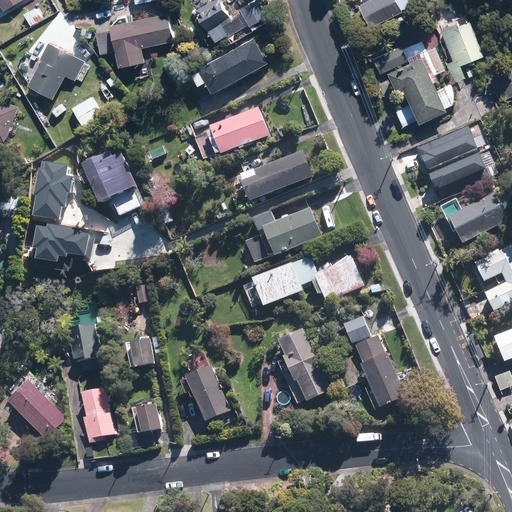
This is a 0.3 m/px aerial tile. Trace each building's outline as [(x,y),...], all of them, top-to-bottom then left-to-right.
[(0,0),(7,12),(27,0),(0,0)] [(405,10),(400,0),(371,0),(361,5),(372,26),(405,10)] [(223,1),(200,13),(217,44),(239,31),(223,1)] [(270,17),(266,11),(272,8),(267,1),(261,4),(259,1),(242,11),(251,28),(270,17)] [(44,19),(38,8),(26,14),(32,25),(44,19)] [(103,55),(118,52),(122,69),(147,64),(144,48),(177,41),(171,15),(114,27),(114,31),(98,34),(103,55)] [(467,78),(462,66),(488,54),(472,18),(441,32),(454,60),(446,63),(456,83),(467,78)] [(202,88),(209,84),(216,95),(270,63),(255,39),(194,75),(202,88)] [(56,99),(67,76),(82,84),(92,64),(52,43),(30,85),(56,99)] [(436,45),(428,49),(426,45),(407,54),(403,45),(374,58),(381,74),(389,71),(402,100),(410,97),(413,103),(396,110),(404,127),(421,119),(422,121),(450,109),(448,107),(456,104),(453,83),(440,88),(437,81),(450,75),(436,45)] [(511,67),(491,76),(502,101),(511,96),(511,67)] [(70,103),(59,96),(55,104),(66,111),(70,103)] [(106,117),(94,96),(73,109),(86,130),(106,117)] [(20,109),(0,100),(0,138),(7,142),(20,109)] [(197,141),(205,162),(224,155),(225,157),(272,137),(260,109),(210,130),(212,135),(197,141)] [(147,207),(126,156),(118,159),(115,152),(86,164),(103,206),(115,201),(122,218),(147,207)] [(304,153),(243,178),(254,204),(315,179),(304,153)] [(511,220),(499,193),(464,210),(459,199),(442,207),(451,225),(455,223),(465,244),(511,221),(511,220)] [(23,211),(23,195),(14,195),(14,203),(14,211),(23,211)] [(13,203),(1,203),(1,212),(13,212),(13,203)] [(312,209),(279,223),(274,211),(256,219),(263,235),(247,241),(257,264),(323,236),(312,209)] [(511,246),(477,264),(487,283),(503,274),(508,283),(487,293),(496,312),(511,303),(511,246)] [(319,274),(312,256),(295,263),(295,262),(254,278),(256,283),(245,288),(252,307),(264,303),(266,307),(305,291),(302,285),(314,280),(321,296),(325,294),(328,303),(367,286),(355,259),(319,274)] [(360,375),(366,372),(371,384),(366,386),(375,409),(382,407),(407,397),(381,334),(374,337),(370,326),(382,322),(378,313),(341,328),(360,375)] [(102,360),(99,327),(73,329),(76,363),(102,360)] [(287,355),(285,356),(286,358),(278,362),(299,406),(309,402),(334,390),(305,329),(280,340),(287,355)] [(506,362),(511,359),(511,330),(496,337),(506,362)] [(143,338),(143,342),(131,343),(133,369),(160,366),(158,341),(150,341),(150,337),(143,338)] [(235,411),(215,365),(189,376),(208,422),(235,411)] [(511,386),(511,373),(511,370),(495,376),(501,391),(511,386)] [(17,398),(13,402),(48,441),(72,420),(29,374),(11,391),(17,398)] [(112,392),(88,394),(90,418),(88,418),(90,444),(100,444),(100,439),(116,437),(112,392)] [(166,430),(163,405),(138,408),(141,433),(166,430)]
